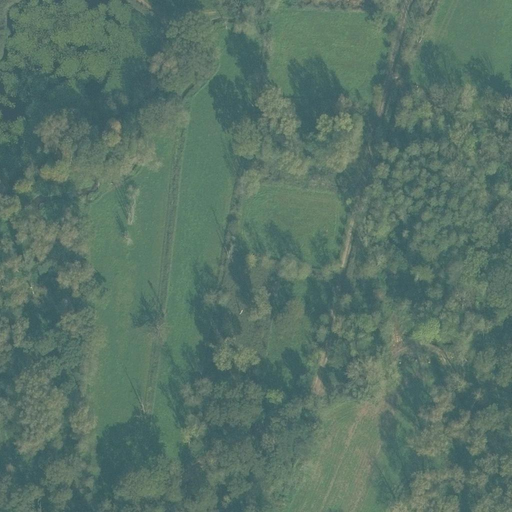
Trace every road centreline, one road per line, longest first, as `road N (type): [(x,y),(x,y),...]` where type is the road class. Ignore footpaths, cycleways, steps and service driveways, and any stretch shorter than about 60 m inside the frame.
road 1 (track): [(511,391),(449,371),(439,351),(416,345),(128,511)]
road 2 (track): [(412,0),(306,406)]
